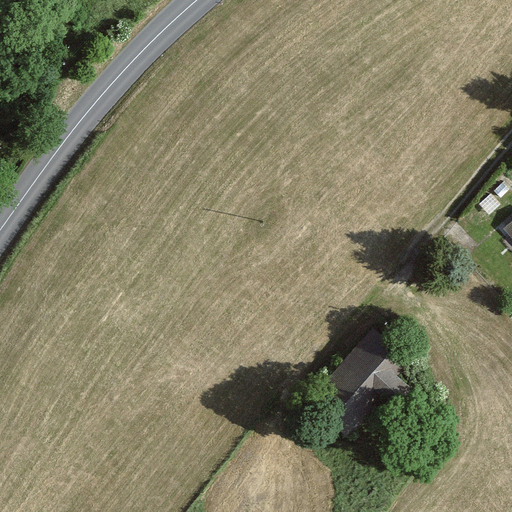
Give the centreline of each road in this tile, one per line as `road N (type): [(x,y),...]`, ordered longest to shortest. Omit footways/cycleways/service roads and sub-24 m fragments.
road 1 (tertiary): [(196,0),(81,118),(0,230)]
road 2 (track): [(511,135),(393,278)]
